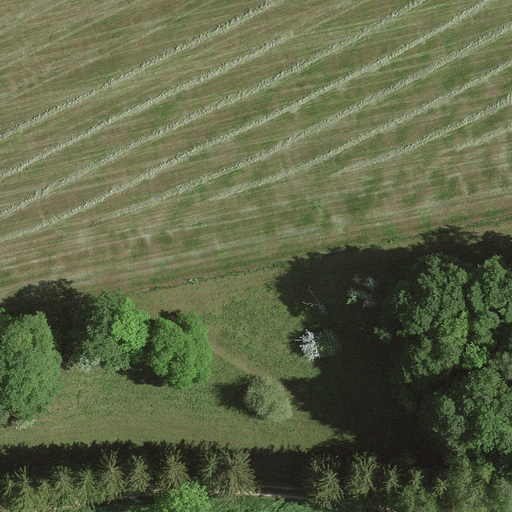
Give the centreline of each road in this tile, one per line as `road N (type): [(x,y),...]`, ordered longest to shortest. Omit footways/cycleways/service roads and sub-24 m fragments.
road 1 (track): [(475,511),(267,491),(136,495),(11,511)]
road 2 (track): [(258,281),(0,339)]
